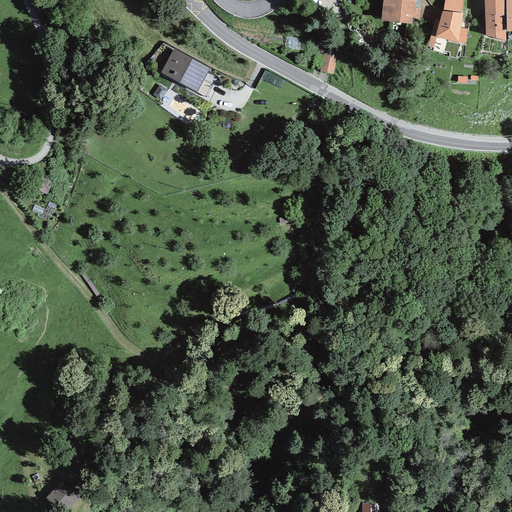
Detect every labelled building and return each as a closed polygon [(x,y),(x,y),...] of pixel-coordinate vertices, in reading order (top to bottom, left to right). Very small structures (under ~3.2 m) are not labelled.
[(383,0),(381,21),(411,24),(411,19),(414,3),(413,0),(383,0)] [(444,0),(443,11),(461,13),(462,0),(444,0)] [(484,0),(485,14),(506,15),(505,0),(484,0)] [(416,3),(414,3),(411,19),(420,20),(421,8),(415,8),(416,3)] [(460,28),(462,13),(461,13),(443,11),(442,11),(440,19),(435,36),(436,37),(458,43),(458,42),(466,43),(467,29),(460,28)] [(506,15),(485,14),(485,35),(506,41),(505,31),(507,31),(506,15)] [(440,19),(436,18),(428,46),(433,48),(436,37),(435,36),(440,19)] [(321,71),(333,73),(336,58),(332,50),(333,44),(317,42),(316,52),(326,53),(321,71)] [(209,69),(173,50),(161,73),(206,98),(213,85),(203,80),(209,69)] [(160,100),(167,90),(160,85),(153,95),(160,100)] [(51,183),(36,176),(32,187),(46,193),(51,183)] [(66,511),(79,498),(61,481),(46,498),(62,511),(66,511)] [(362,503),(362,511),(369,511),(370,504),(362,503)]
